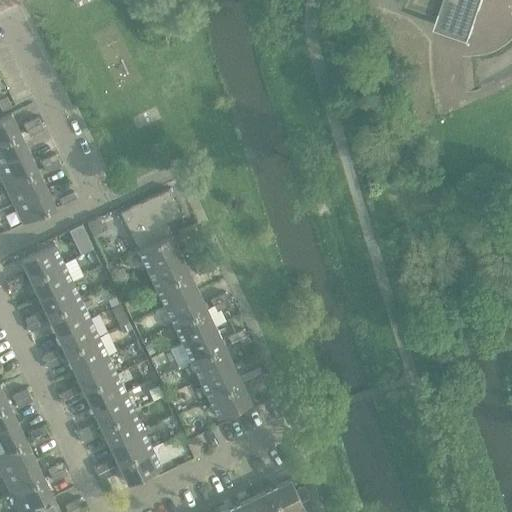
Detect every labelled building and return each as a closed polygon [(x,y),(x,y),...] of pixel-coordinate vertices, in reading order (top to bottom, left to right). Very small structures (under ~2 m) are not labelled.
[(407,0),(406,4),(438,15),(434,26),(469,37),(481,0),(407,0)] [(0,99),(0,105),(2,110),(12,106),(7,96),(0,99)] [(0,118),(0,142),(20,132),(11,113),(0,118)] [(38,116),(31,120),(37,132),(44,129),(38,116)] [(37,132),(31,120),(24,123),(30,136),(37,132)] [(20,132),(0,142),(0,164),(29,151),(20,132)] [(29,151),(0,164),(0,174),(5,185),(38,169),(29,151)] [(56,153),(48,156),(54,169),(62,166),(56,153)] [(54,169),(48,156),(41,160),(47,172),(54,169)] [(38,169),(5,185),(14,203),(47,188),(38,169)] [(47,188),(14,203),(23,223),(56,207),(47,188)] [(120,211),(138,249),(171,233),(166,222),(181,215),(168,188),(120,211)] [(74,191),(59,198),(62,204),(77,197),(74,191)] [(87,222),(93,235),(105,229),(99,216),(87,222)] [(81,224),(69,230),(75,241),(86,236),(81,224)] [(192,224),(178,231),(181,237),(195,230),(192,224)] [(171,233),(138,249),(148,269),(181,253),(171,233)] [(22,259),(31,278),(64,262),(55,243),(22,259)] [(181,253),(148,269),(156,287),(190,271),(181,253)] [(207,255),(200,259),(206,271),(213,268),(207,255)] [(206,271),(200,259),(193,262),(198,274),(206,271)] [(64,262),(31,278),(40,296),(73,281),(64,262)] [(190,271),(156,287),(165,305),(198,290),(190,271)] [(22,275),(15,278),(20,291),(28,287),(22,275)] [(20,291),(15,278),(7,282),(13,294),(20,291)] [(73,281),(40,296),(48,315),(81,299),(73,281)] [(198,290),(165,305),(174,324),(207,308),(198,290)] [(225,292),(217,295),(223,308),(230,304),(225,292)] [(223,308),(217,295),(210,299),(216,311),(223,308)] [(81,299),(48,315),(57,333),(90,318),(81,299)] [(207,308),(174,324),(183,342),(216,326),(207,308)] [(39,312),(32,315),(38,328),(45,324),(39,312)] [(38,328),(32,315),(25,319),(31,331),(38,328)] [(90,318),(57,333),(66,352),(99,336),(90,318)] [(129,322),(119,326),(122,332),(132,328),(129,322)] [(216,326),(183,342),(191,361),(225,345),(216,326)] [(242,329),(235,332),(241,345),(248,341),(242,329)] [(241,345),(235,332),(228,336),(234,348),(241,345)] [(99,336),(66,352),(75,371),(108,355),(99,336)] [(225,345),(191,361),(200,379),(233,363),(225,345)] [(57,348),(50,352),(55,364),(63,361),(57,348)] [(55,364),(50,352),(42,355),(48,368),(55,364)] [(108,355),(75,371),(84,389),(117,374),(108,355)] [(233,363),(200,379),(209,397),(242,382),(233,363)] [(260,366),(252,369),(258,381),(266,378),(260,366)] [(258,381),(252,369),(245,372),(251,385),(258,381)] [(117,374),(84,389),(93,408),(126,392),(117,374)] [(242,382),(209,397),(218,417),(251,401),(242,382)] [(0,384),(0,408),(9,404),(0,384)] [(159,385),(149,390),(154,400),(164,396),(159,385)] [(75,386),(67,389),(73,402),(81,398),(75,386)] [(27,388),(20,391),(26,404),(33,400),(27,388)] [(73,402),(67,389),(60,393),(66,405),(73,402)] [(26,404),(20,391),(12,395),(18,407),(26,404)] [(126,392),(93,408),(101,426),(134,410),(126,392)] [(9,404),(0,408),(0,430),(18,422),(9,404)] [(134,410),(101,426),(110,445),(143,429),(134,410)] [(18,422),(0,430),(0,453),(27,440),(18,422)] [(92,423),(85,426),(91,439),(98,435),(92,423)] [(44,425),(37,428),(43,440),(50,437),(44,425)] [(91,439),(85,426),(78,430),(84,442),(91,439)] [(43,440),(37,428),(30,431),(36,444),(43,440)] [(143,429),(110,445),(119,463),(152,447),(143,429)] [(27,440),(0,453),(0,469),(3,475),(36,459),(27,440)] [(152,447),(119,463),(128,483),(161,467),(152,447)] [(36,459),(3,475),(11,493),(44,477),(36,459)] [(110,460),(103,463),(109,476),(116,472),(110,460)] [(62,461),(55,465),(61,477),(68,474),(62,461)] [(109,476),(103,463),(95,467),(101,479),(109,476)] [(61,477),(55,465),(48,468),(53,481),(61,477)] [(44,477),(11,493),(20,511),(53,496),(44,477)] [(306,511),(291,479),(271,488),(282,511),(306,511)] [(282,511),(271,488),(253,497),(259,511),(282,511)] [(60,511),(53,496),(20,511),(60,511)] [(259,511),(253,497),(234,506),(237,511),(259,511)] [(79,498),(72,502),(77,511),(82,511),(85,511),(79,498)] [(77,511),(72,502),(65,505),(68,511),(77,511)]
